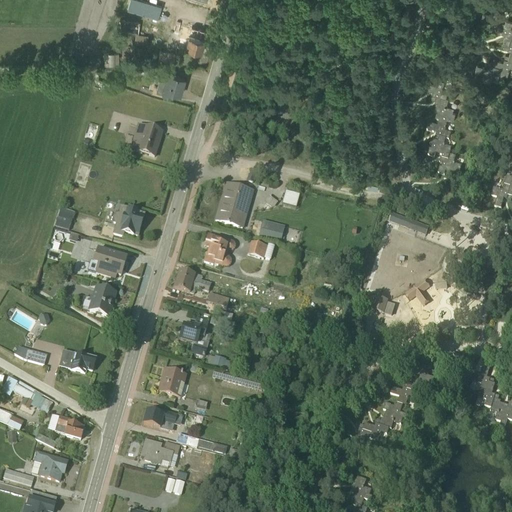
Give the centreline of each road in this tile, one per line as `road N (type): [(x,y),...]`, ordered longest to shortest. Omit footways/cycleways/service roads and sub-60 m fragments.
road 1 (secondary): [(111,430),(235,0)]
road 2 (track): [(383,196),(192,148)]
road 3 (track): [(480,353),(483,303),(446,274),(461,218)]
road 4 (unclassified): [(111,430),(0,365)]
